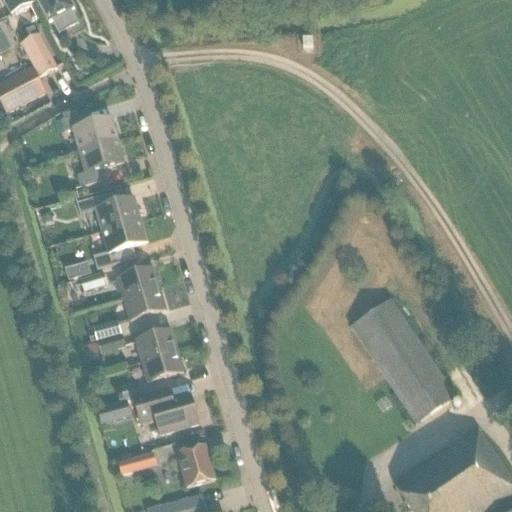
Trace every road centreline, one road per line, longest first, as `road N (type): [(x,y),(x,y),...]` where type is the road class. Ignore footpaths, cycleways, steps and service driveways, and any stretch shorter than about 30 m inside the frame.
road 1 (residential): [(273,511),(138,67),(102,0)]
road 2 (track): [(131,49),(261,53),(300,68),(394,158),(511,335)]
